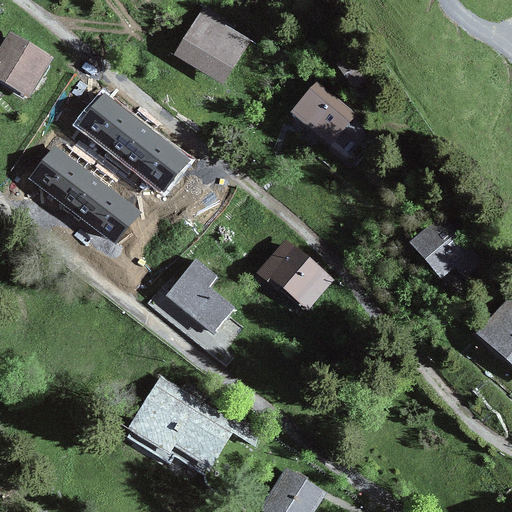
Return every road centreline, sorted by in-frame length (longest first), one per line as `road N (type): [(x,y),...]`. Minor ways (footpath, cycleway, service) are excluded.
road 1 (track): [(511,451),(474,426),(321,250),(22,0)]
road 2 (track): [(0,207),(388,511)]
